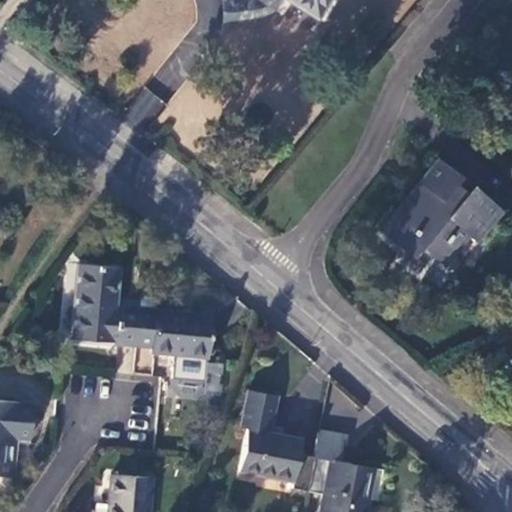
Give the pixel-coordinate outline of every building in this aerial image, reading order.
[(288,0),(317,17),(327,0),(288,0)] [(413,194),(384,230),(406,249),(415,237),(432,251),(445,236),(457,247),(469,232),(477,238),(499,210),(472,188),(467,194),(453,182),(457,177),(437,160),(420,182),(426,187),(418,197),(413,194)] [(445,236),(432,251),(445,262),(457,247),(445,236)] [(119,267),(77,264),(70,339),(137,345),(140,311),(115,308),(116,300),(119,267)] [(116,300),(115,308),(140,311),(141,308),(141,302),(116,300)] [(210,316),(141,308),(140,311),(137,345),(152,346),(152,351),(175,353),(173,371),(205,373),(205,357),(207,357),(210,316)] [(278,397),(245,391),(236,435),(245,437),(237,470),(309,484),(314,459),(299,456),(302,439),(272,433),(278,397)] [(28,403),(0,400),(0,476),(1,476),(4,439),(15,439),(26,440),(28,403)] [(338,436),(319,432),(314,459),(309,484),(308,489),(321,492),(317,511),(367,511),(375,470),(334,463),(338,436)] [(15,439),(4,439),(1,476),(14,477),(15,439)] [(148,511),(150,477),(111,475),(107,511),(148,511)]
